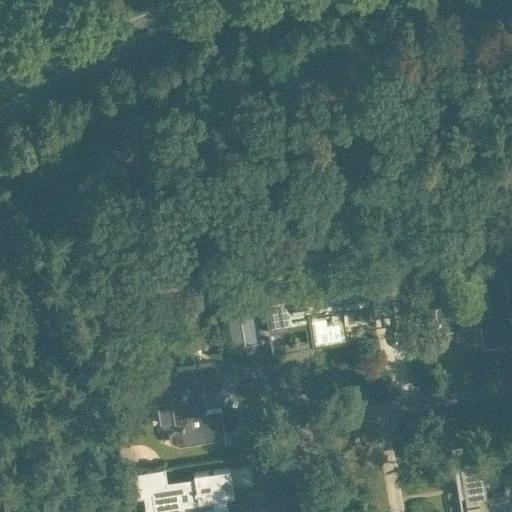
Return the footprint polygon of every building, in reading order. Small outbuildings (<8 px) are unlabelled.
[(494,256),(511,253),(511,227),(495,230),(490,231),(494,256)] [(432,256),(443,255),(442,240),(430,241),(432,256)] [(511,340),(511,334),(502,271),(443,281),(447,305),(435,307),(438,327),(468,322),(466,314),(479,312),(485,345),(511,340)] [(320,294),(265,303),(268,323),(269,329),(270,329),(298,324),(298,322),(309,320),(312,345),(347,339),(343,309),(342,306),(369,302),(370,305),(371,315),(393,312),(394,312),(392,295),(388,272),(365,276),(366,282),(320,289),(320,294)] [(139,290),(125,292),(126,302),(141,300),(139,290)] [(203,410),(200,390),(216,387),(212,360),(176,366),(176,369),(173,369),(171,370),(169,370),(167,371),(165,372),(163,374),(161,375),(159,377),(158,378),(157,380),(155,383),(154,385),(154,387),(153,389),(153,391),(153,394),(153,396),(154,398),(155,400),(157,400),(160,421),(165,424),(174,422),(174,427),(168,432),(170,440),(179,443),(206,439),(225,435),(220,407),(203,410)] [(487,495),(482,464),(478,440),(451,445),(459,495),(465,494),(467,511),(511,511),(511,468),(502,471),(505,492),(487,495)] [(238,487),(253,485),(250,463),(235,466),(238,487)] [(163,466),(121,473),(125,495),(127,495),(144,492),(144,491),(150,490),(153,510),(154,510),(154,511),(228,511),(226,494),(226,493),(230,492),(234,492),(234,490),(230,491),(229,491),(229,487),(226,468),(230,467),(230,466),(194,472),(195,476),(167,481),(165,481),(164,477),(163,467),(163,466)]
